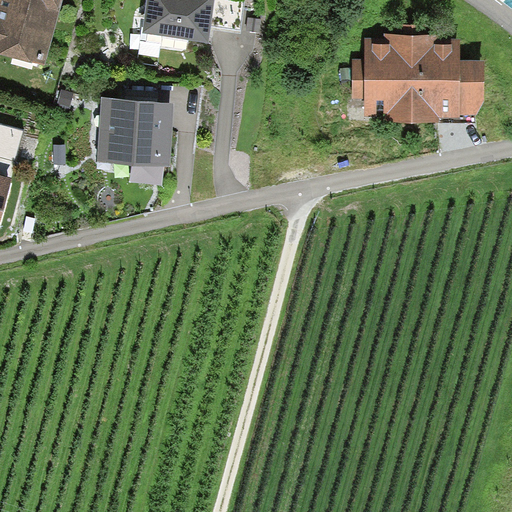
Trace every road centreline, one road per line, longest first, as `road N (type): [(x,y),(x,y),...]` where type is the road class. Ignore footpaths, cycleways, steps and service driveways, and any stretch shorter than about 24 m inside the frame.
road 1 (residential): [(0,257),(511,143)]
road 2 (track): [(297,194),(298,226),(222,511)]
